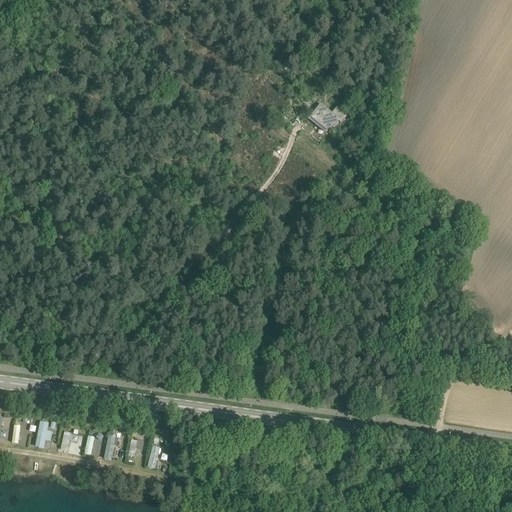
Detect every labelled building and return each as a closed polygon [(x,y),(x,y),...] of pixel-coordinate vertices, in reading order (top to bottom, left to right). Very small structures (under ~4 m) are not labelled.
[(330,113),(319,106),(320,107),(315,112),(314,112),(315,113),(310,118),(309,118),(327,132),(336,121),(340,123),(346,115),(335,107),(330,113)] [(35,447),(44,449),(46,441),(51,442),(53,433),(47,432),(49,423),(41,421),(35,447)] [(12,443),(18,444),(21,426),(14,425),(12,443)] [(60,451),(66,452),(68,441),(77,443),(78,436),(64,433),(60,451)] [(90,455),(95,438),(88,436),(84,454),(90,455)] [(134,458),(135,449),(143,450),(144,442),(131,440),(128,457),(134,458)] [(148,468),(156,469),(158,448),(151,447),(148,468)]
